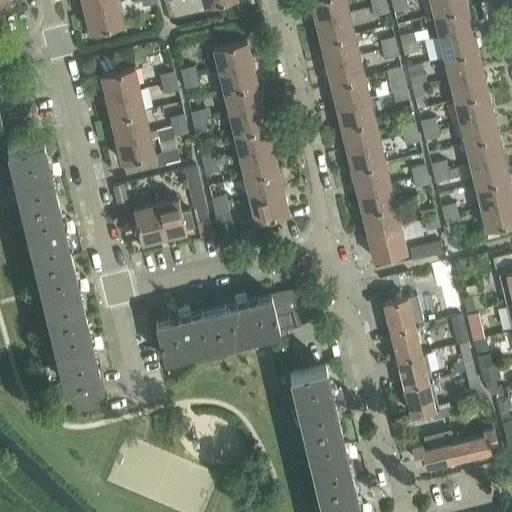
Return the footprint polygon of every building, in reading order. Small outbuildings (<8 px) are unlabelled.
[(118,1),(117,0),(82,0),(85,9),(118,1)] [(311,0),(316,20),(349,12),(346,0),(311,0)] [(409,7),(406,0),(397,0),(392,1),(394,11),(409,7)] [(431,0),(434,14),(468,6),(466,0),(431,0)] [(85,9),(90,31),(124,24),(118,1),(85,9)] [(372,6),(375,15),(389,12),(386,3),(372,6)] [(473,27),(468,6),(434,14),(440,35),(473,27)] [(354,33),(349,12),(316,20),(321,41),(354,33)] [(445,57),(478,49),(473,27),(440,35),(445,57)] [(400,35),(402,44),(417,41),(414,31),(400,35)] [(360,54),(354,33),(321,41),(327,62),(360,54)] [(397,45),(395,36),(380,39),(383,49),(397,45)] [(253,62),(247,39),(214,47),(219,70),(253,62)] [(402,44),(408,66),(422,62),(417,41),(402,44)] [(383,49),(385,58),(399,55),(397,45),(383,49)] [(483,70),(478,49),(445,57),(450,78),(483,70)] [(365,76),(360,54),(327,62),(332,84),(365,76)] [(225,92),(258,84),(253,62),(219,70),(225,92)] [(427,83),(422,62),(408,66),(413,87),(427,83)] [(107,97),(140,89),(134,65),(101,73),(107,97)] [(195,65),(181,68),(183,78),(197,75),(195,65)] [(407,88),(402,67),(388,70),(393,92),(407,88)] [(174,70),(160,73),(162,83),(176,79),(174,70)] [(450,78),(455,99),(488,91),(483,70),(450,78)] [(183,78),(185,87),(199,84),(197,75),(183,78)] [(370,97),(365,76),(332,84),(337,105),(370,97)] [(162,83),(164,92),(178,89),(176,79),(162,83)] [(28,91),(20,84),(8,83),(0,85),(0,111),(2,122),(17,119),(27,113),(31,102),(28,91)] [(413,87),(415,96),(429,92),(427,83),(413,87)] [(263,104),(258,84),(225,92),(230,112),(263,104)] [(409,97),(407,88),(393,92),(395,101),(409,97)] [(145,110),(140,89),(107,97),(112,118),(145,110)] [(493,113),(488,91),(455,99),(460,121),(493,113)] [(375,118),(370,97),(337,105),(342,126),(375,118)] [(230,112),(235,134),(268,126),(263,104),(230,112)] [(207,117),(205,108),(191,111),(193,120),(207,117)] [(150,132),(145,110),(112,118),(117,140),(150,132)] [(186,122),(184,113),(170,116),(172,125),(186,122)] [(460,121),(465,142),(499,134),(493,113),(460,121)] [(437,126),(435,116),(421,120),(423,129),(437,126)] [(209,126),(207,117),(193,120),(195,130),(209,126)] [(380,140),(375,118),(342,126),(347,148),(380,140)] [(418,131),(415,121),(401,125),(403,134),(418,131)] [(172,125),(175,135),(188,131),(186,122),(172,125)] [(273,148),(268,126),(235,134),(240,156),(273,148)] [(440,135),(437,126),(423,129),(425,139),(440,135)] [(420,140),(418,131),(403,134),(406,144),(420,140)] [(117,140),(122,161),(155,153),(150,132),(117,140)] [(504,155),(499,134),(465,142),(471,163),(504,155)] [(50,163),(44,138),(8,147),(22,206),(58,197),(52,174),(60,172),(57,161),(50,163)] [(347,148),(352,169),(385,161),(380,140),(347,148)] [(278,169),(273,148),(240,156),(245,177),(278,169)] [(217,160),(215,150),(201,154),(203,163),(217,160)] [(471,163),(476,184),(509,177),(504,155),(471,163)] [(447,169),(445,159),(431,162),(433,172),(447,169)] [(220,169),(217,160),(203,163),(206,172),(220,169)] [(352,169),(358,191),(391,183),(385,161),(352,169)] [(198,170),(196,164),(184,167),(186,173),(198,170)] [(428,173),(426,164),(411,167),(414,177),(428,173)] [(284,190),(278,169),(245,177),(250,198),(284,190)] [(450,178),(447,169),(433,172),(436,181),(450,178)] [(198,170),(186,173),(187,179),(199,176),(198,170)] [(430,183),(428,173),(414,177),(416,186),(430,183)] [(201,182),(199,176),(187,179),(189,185),(201,182)] [(511,198),(511,189),(509,177),(476,184),(481,206),(511,198)] [(202,188),(201,182),(189,185),(190,191),(202,188)] [(396,204),(391,183),(358,191),(363,212),(396,204)] [(204,194),(202,188),(190,191),(192,197),(204,194)] [(289,212),(284,190),(250,198),(256,220),(289,212)] [(228,202),(225,193),(211,196),(214,206),(228,202)] [(205,200),(204,194),(192,197),(193,203),(205,200)] [(22,206),(36,264),(72,255),(66,232),(74,230),(71,219),(64,221),(58,197),(22,206)] [(186,230),(178,197),(156,203),(164,236),(186,230)] [(486,228),(511,222),(511,198),(481,206),(486,228)] [(206,206),(205,200),(193,203),(195,209),(206,206)] [(230,212),(228,202),(214,206),(216,215),(230,212)] [(458,211),(456,202),(441,205),(444,215),(458,211)] [(164,236),(156,203),(133,208),(141,241),(164,236)] [(396,204),(363,212),(368,233),(401,225),(396,204)] [(208,212),(206,206),(195,209),(196,215),(208,212)] [(438,216),(436,207),(422,210),(424,219),(438,216)] [(460,221),(458,211),(444,215),(446,224),(460,221)] [(196,215),(197,221),(209,218),(208,212),(196,215)] [(441,225),(438,216),(424,219),(426,229),(441,225)] [(204,237),(213,234),(210,220),(201,223),(204,237)] [(401,225),(368,233),(374,258),(407,250),(401,225)] [(444,252),(441,240),(435,241),(437,253),(444,252)] [(431,255),(437,253),(435,241),(428,243),(431,255)] [(425,256),(431,255),(428,243),(422,244),(425,256)] [(418,257),(425,256),(422,244),(416,246),(418,257)] [(412,259),(418,257),(416,246),(409,247),(412,259)] [(496,267),(511,263),(511,252),(493,257),(496,267)] [(36,264),(50,322),(86,313),(80,290),(88,288),(85,277),(78,279),(72,255),(36,264)] [(443,279),(453,276),(450,267),(441,269),(443,279)] [(506,302),(511,300),(511,270),(500,273),(506,302)] [(451,312),(461,310),(454,284),(445,286),(451,312)] [(298,325),(308,319),(311,309),(309,298),(300,290),(289,289),(272,293),(276,312),(294,308),(298,325)] [(246,291),(235,294),(237,302),(214,307),(222,343),(280,329),(276,312),(272,293),(248,299),(246,291)] [(384,301),(391,329),(415,324),(424,321),(417,293),(384,301)] [(476,309),(472,295),(464,297),(467,311),(476,309)] [(164,357),(222,343),(214,307),(191,313),(189,305),(178,307),(180,315),(156,321),(164,357)] [(467,311),(470,325),(479,323),(476,309),(467,311)] [(50,322),(64,381),(100,372),(94,347),(102,346),(99,335),(91,337),(86,313),(50,322)] [(290,313),(278,315),(281,325),(292,322),(290,313)] [(458,341),(467,339),(461,313),(452,315),(458,341)] [(421,351),(415,324),(391,329),(398,357),(421,351)] [(474,368),(468,341),(459,343),(466,370),(474,368)] [(428,379),(421,351),(398,357),(405,385),(428,379)] [(498,362),(480,366),(484,381),(501,376),(498,362)] [(290,372),(304,431),(340,422),(334,398),(342,396),(339,386),(332,388),(326,363),(290,372)] [(478,382),(474,368),(466,370),(470,386),(476,397),(486,395),(478,382)] [(103,386),(100,372),(64,381),(67,395),(73,405),(84,409),(95,406),(102,398),(103,386)] [(411,413),(435,407),(428,379),(405,385),(411,413)] [(500,384),(487,387),(491,394),(501,391),(500,384)] [(511,418),(503,420),(509,448),(511,446),(511,418)] [(304,431),(318,489),(354,480),(348,456),(356,454),(354,444),(346,446),(340,422),(304,431)] [(484,428),(485,432),(454,440),(458,457),(490,449),(488,442),(497,440),(493,425),(484,428)] [(427,464),(458,457),(454,440),(424,447),(423,442),(413,445),(417,460),(425,457),(427,464)] [(318,489),(323,511),(370,511),(367,502),(360,503),(354,480),(318,489)]
